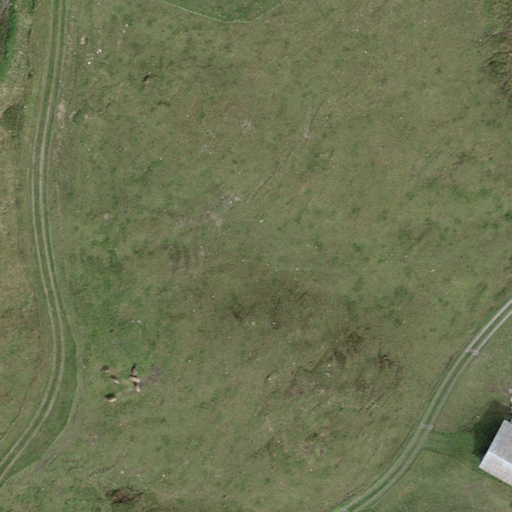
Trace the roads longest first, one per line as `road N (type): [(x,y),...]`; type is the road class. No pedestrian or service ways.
road 1 (track): [(52,0),(34,189),(56,344),(46,403),(0,473)]
road 2 (track): [(511,303),(463,357),(400,468),(343,511)]
